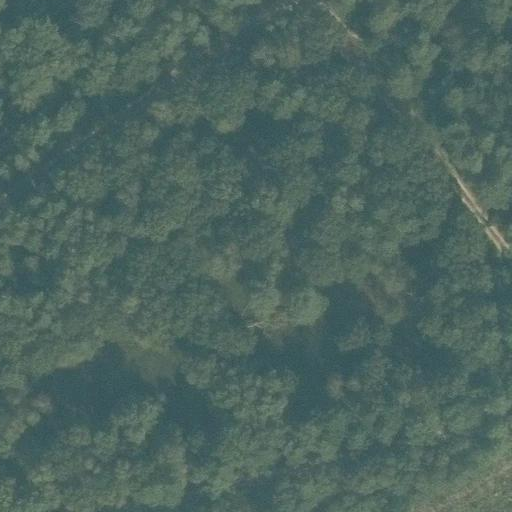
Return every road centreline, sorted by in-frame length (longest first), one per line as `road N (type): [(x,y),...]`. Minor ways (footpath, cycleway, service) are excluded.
road 1 (track): [(303,0),(174,76),(0,201)]
road 2 (track): [(323,0),(511,250)]
